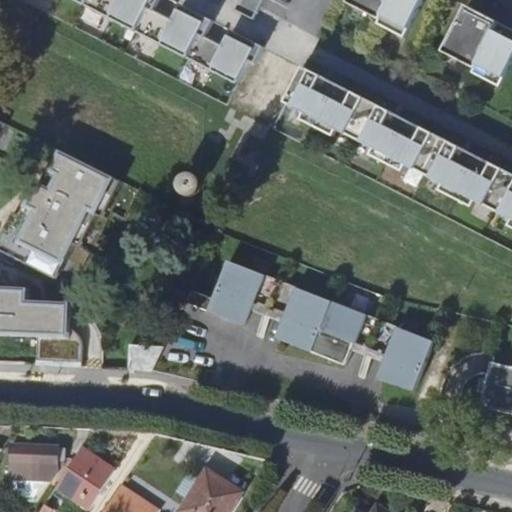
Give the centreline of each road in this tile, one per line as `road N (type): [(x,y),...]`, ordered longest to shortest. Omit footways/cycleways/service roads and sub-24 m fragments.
road 1 (tertiary): [(0,396),(157,404),(336,447)]
road 2 (tertiary): [(336,447),(511,488)]
